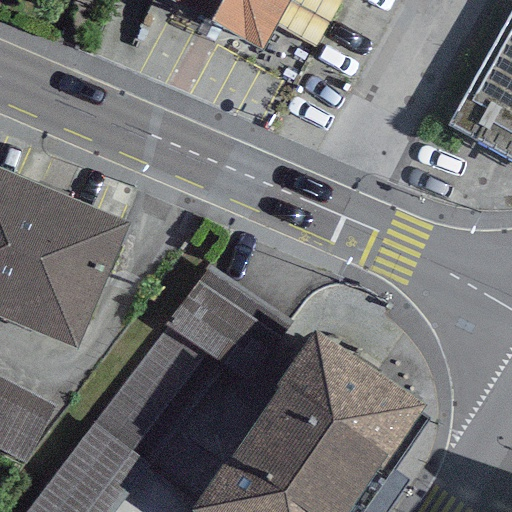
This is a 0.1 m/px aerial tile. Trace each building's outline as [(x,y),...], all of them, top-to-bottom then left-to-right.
[(294,0),(163,0),(160,5),(262,59),(294,0)] [(511,14),(447,130),(511,166),(511,14)] [(130,235),(0,181),(0,332),(77,364),(130,235)] [(286,323),(209,268),(166,329),(205,357),(243,384),(286,323)] [(94,427),(146,465),(155,453),(142,443),(205,357),(166,329),(94,427)] [(426,414),(315,338),(195,511),(358,511),(422,418),(426,414)] [(55,407),(0,378),(0,451),(25,465),(55,407)] [(429,423),(422,418),(358,511),(389,511),(408,484),(394,474),(429,423)] [(94,427),(27,511),(109,511),(146,465),(94,427)]
